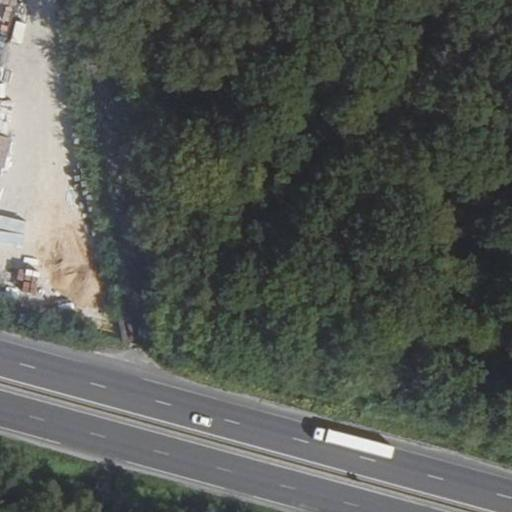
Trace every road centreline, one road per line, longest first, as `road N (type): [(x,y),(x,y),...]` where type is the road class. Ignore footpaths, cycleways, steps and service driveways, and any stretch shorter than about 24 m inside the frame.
road 1 (trunk): [(511,501),(0,360)]
road 2 (trunk): [(0,412),(360,511)]
road 3 (unclassified): [(128,185),(102,68),(66,0)]
